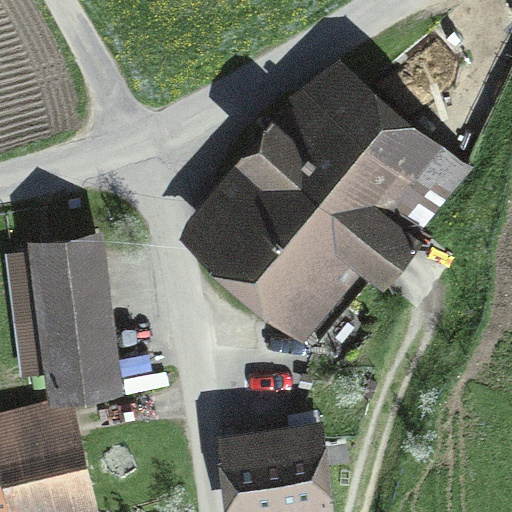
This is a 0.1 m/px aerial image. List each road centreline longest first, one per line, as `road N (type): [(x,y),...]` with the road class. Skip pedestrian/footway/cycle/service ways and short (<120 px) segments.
road 1 (unclassified): [(137,144),(181,272),(217,511)]
road 2 (unclassified): [(391,0),(271,77),(137,144)]
road 3 (unclassified): [(137,144),(60,0)]
road 4 (unclassified): [(137,144),(0,184)]
